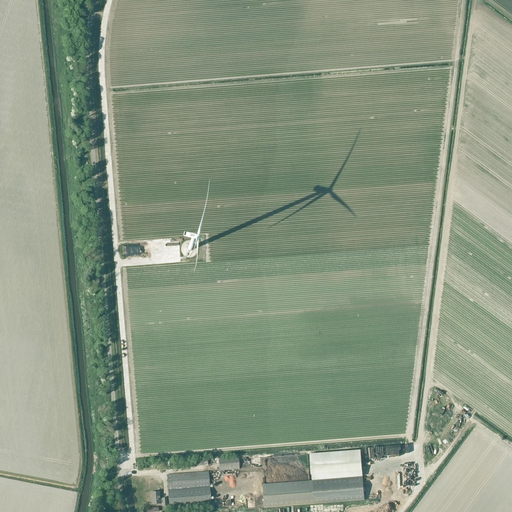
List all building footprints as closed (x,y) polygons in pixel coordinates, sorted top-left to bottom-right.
[(442,402),(446,406),(450,402),(446,398),(442,402)] [(365,501),(363,477),(360,450),(310,454),(312,481),(262,485),(264,509),(365,501)] [(239,469),(238,457),(218,459),(219,471),(239,469)] [(211,506),(208,471),(167,475),(170,509),(211,506)] [(162,499),(161,499),(160,492),(151,493),(152,497),(151,497),(151,505),(161,504),(162,504),(163,507),(167,507),(167,498),(162,499)]
